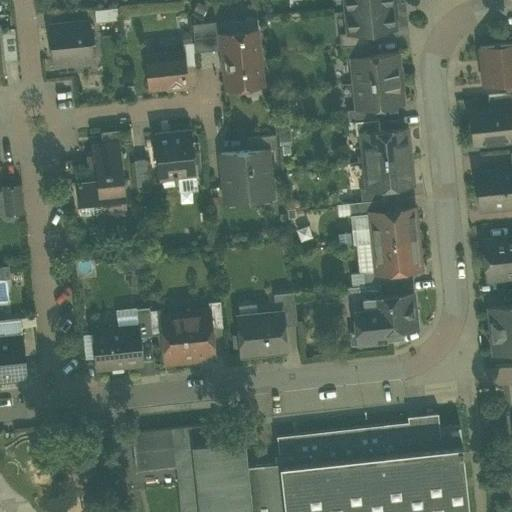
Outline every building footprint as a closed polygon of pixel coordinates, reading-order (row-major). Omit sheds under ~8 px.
[(344,0),(346,10),(394,5),(393,0),(344,0)] [(396,27),(394,5),(346,10),(348,32),(368,31),(396,28),(396,27)] [(95,9),(96,21),(119,19),(117,7),(95,9)] [(78,58),(78,61),(93,59),(89,20),(50,24),(54,61),(78,58)] [(193,23),(194,42),(195,51),(219,48),(216,20),(193,23)] [(0,29),(3,59),(5,59),(17,58),(17,54),(14,28),(2,29),(0,29)] [(245,83),(245,85),(257,84),(261,80),(259,60),(258,61),(255,34),(242,35),(242,31),(222,33),(224,59),(226,59),(229,85),(245,83)] [(339,33),(340,45),(369,43),(368,31),(348,32),(339,33)] [(196,65),(195,51),(194,42),(183,43),(183,51),(185,66),(196,65)] [(370,55),(369,43),(340,45),(342,58),(351,57),(370,55)] [(511,43),(480,47),(484,83),(504,81),(511,80),(511,43)] [(147,55),(151,87),(187,83),(185,66),(183,51),(147,55)] [(351,57),(356,108),(376,106),(404,104),(398,52),(370,55),(351,57)] [(488,95),(489,109),(511,106),(511,92),(505,93),(488,95)] [(348,121),(355,121),(377,118),(376,106),(356,108),(347,109),(348,121)] [(473,127),(474,143),(511,138),(511,106),(489,109),(469,111),(471,127),(473,127)] [(379,118),(377,118),(355,121),(357,134),(363,133),(363,132),(380,130),(379,118)] [(120,141),(120,143),(132,142),(131,128),(101,131),(102,143),(120,141)] [(363,133),(365,160),(409,155),(406,128),(380,130),(363,132),(363,133)] [(174,176),(175,181),(178,181),(178,175),(196,173),(191,129),(155,133),(160,177),(174,176)] [(248,137),(250,150),(267,148),(267,147),(277,147),(276,134),(248,137)] [(77,181),(81,215),(102,212),(102,207),(127,204),(120,143),(120,141),(102,143),(91,144),(93,158),(95,157),(97,179),(77,181)] [(221,153),(225,197),(252,194),(251,192),(270,190),(271,192),(272,192),(267,148),(250,150),(221,153)] [(412,183),(409,155),(365,160),(368,187),(368,188),(386,186),(412,183)] [(134,159),(137,187),(150,186),(147,158),(134,159)] [(511,167),(476,171),(479,209),(511,205),(511,167)] [(7,207),(7,214),(22,212),(19,184),(4,186),(5,192),(7,207)] [(362,187),(364,200),(387,198),(386,186),(368,188),(368,187),(362,187)] [(252,194),(225,197),(226,204),(273,199),(272,192),(271,192),(270,190),(251,192),(252,194)] [(388,210),(387,198),(364,200),(351,202),(352,207),(353,215),(371,213),(370,212),(388,210)] [(371,213),(374,241),(417,237),(414,207),(388,210),(370,212),(371,213)] [(511,236),(483,239),(487,278),(511,275),(511,236)] [(420,267),(417,237),(374,241),(376,270),(377,271),(399,269),(420,267)] [(363,271),(376,270),(374,241),(357,243),(360,272),(363,271)] [(9,265),(0,264),(0,275),(9,276),(9,265)] [(363,271),(364,285),(381,283),(400,281),(399,269),(377,271),(376,270),(363,271)] [(368,296),(382,295),(381,283),(364,285),(345,287),(347,300),(353,299),(353,298),(368,296)] [(282,309),(284,325),(298,323),(294,290),(274,293),(275,310),(282,309)] [(372,329),(372,330),(389,328),(399,327),(416,326),(412,292),(408,292),(382,295),(368,296),(372,329)] [(372,329),(368,296),(353,298),(353,299),(357,330),(372,329)] [(210,315),(212,328),(223,326),(221,299),(209,301),(209,309),(210,309),(210,315)] [(490,307),(494,352),(511,350),(511,304),(490,307)] [(162,308),(150,309),(152,334),(164,332),(162,314),(163,314),(162,308)] [(140,335),(152,334),(150,309),(138,310),(139,323),(140,335)] [(238,314),(242,354),(286,349),(284,325),(282,309),(275,310),(256,312),(256,314),(241,316),(241,313),(238,314)] [(164,332),(167,361),(200,358),(200,356),(214,354),(212,328),(210,315),(192,317),(192,311),(163,314),(162,314),(164,332)] [(0,319),(0,336),(22,334),(21,325),(22,325),(21,318),(0,319)] [(23,334),(25,352),(36,351),(33,323),(22,325),(21,325),(22,334),(23,334)] [(93,328),(97,368),(143,364),(140,335),(139,323),(93,328)] [(399,327),(389,328),(390,340),(400,339),(399,327)] [(351,344),(390,340),(389,328),(372,330),(372,329),(357,330),(349,331),(351,344)] [(23,334),(22,334),(0,336),(0,378),(27,376),(25,352),(23,334)] [(280,462),(285,511),(469,511),(460,424),(439,426),(438,412),(408,415),(408,420),(277,435),(280,462)] [(251,511),(247,465),(244,438),(224,441),(222,421),(132,431),(136,469),(178,465),(182,511),(251,511)] [(285,511),(280,462),(247,465),(251,511),(285,511)]
